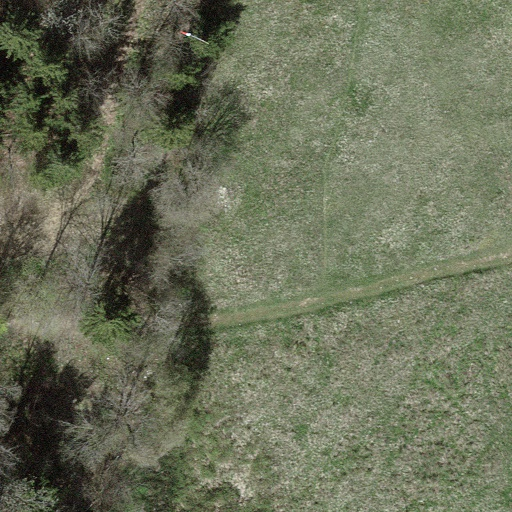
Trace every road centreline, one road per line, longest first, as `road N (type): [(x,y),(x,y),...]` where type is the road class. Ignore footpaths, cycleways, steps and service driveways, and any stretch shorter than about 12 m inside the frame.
road 1 (track): [(21,511),(76,450),(96,397),(106,327)]
road 2 (track): [(177,322),(106,327),(84,313),(0,314)]
